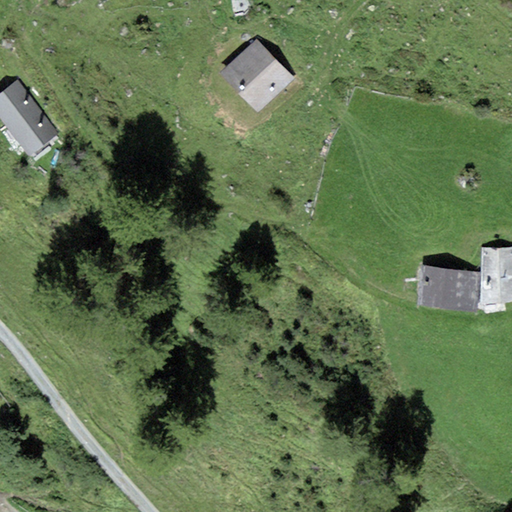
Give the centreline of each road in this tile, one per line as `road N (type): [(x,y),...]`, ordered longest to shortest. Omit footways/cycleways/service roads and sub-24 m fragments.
road 1 (track): [(362,0),(326,62),(325,88),(336,106),(297,233)]
road 2 (track): [(155,511),(0,333)]
